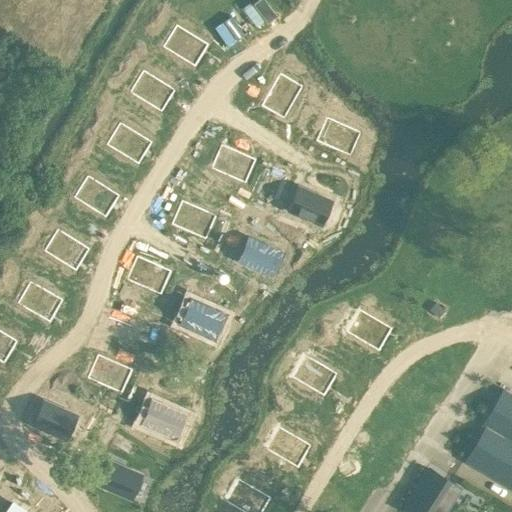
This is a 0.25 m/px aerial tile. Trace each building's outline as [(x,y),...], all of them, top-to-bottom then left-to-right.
[(179,27),(166,48),(197,67),(210,46),(179,27)] [(143,72),(130,93),(161,112),(174,91),(143,72)] [(280,72),(261,105),(284,118),(303,85),(280,72)] [(326,116),(315,141),(350,156),(361,131),(326,116)] [(120,124),(107,145),(138,164),(151,143),(120,124)] [(211,138),(197,159),(229,178),(242,157),(211,138)] [(86,177),(73,198),(105,217),(118,196),(86,177)] [(298,185),(287,210),(322,224),(332,200),(298,185)] [(182,199),(171,224),(206,238),(216,214),(182,199)] [(57,229),(44,250),(76,269),(89,248),(57,229)] [(248,235),(238,260),(272,275),(283,251),(248,235)] [(136,255),(125,280),(160,295),(171,270),(136,255)] [(30,282),(17,303),(49,322),(62,300),(30,282)] [(189,299),(178,324),(213,338),(224,314),(189,299)] [(436,303),(430,309),(438,317),(444,311),(436,303)] [(360,314),(347,335),(379,354),(392,332),(360,314)] [(0,331),(0,359),(5,363),(17,341),(0,331)] [(98,354),(87,378),(121,393),(132,369),(98,354)] [(305,360),(292,381),(324,400),(336,378),(305,360)] [(479,427),(484,429),(463,463),(511,491),(511,394),(502,389),(479,427)] [(151,399),(140,424),(175,439),(186,414),(151,399)] [(42,400),(31,424),(66,439),(77,415),(42,400)] [(279,429),(267,451),(299,469),(311,448),(279,429)] [(108,458),(96,483),(131,498),(142,474),(108,458)] [(412,511),(443,511),(459,488),(429,469),(404,507),(412,511)] [(239,483),(226,504),(239,511),(264,511),(271,501),(239,483)] [(26,511),(12,502),(5,511),(26,511)]
